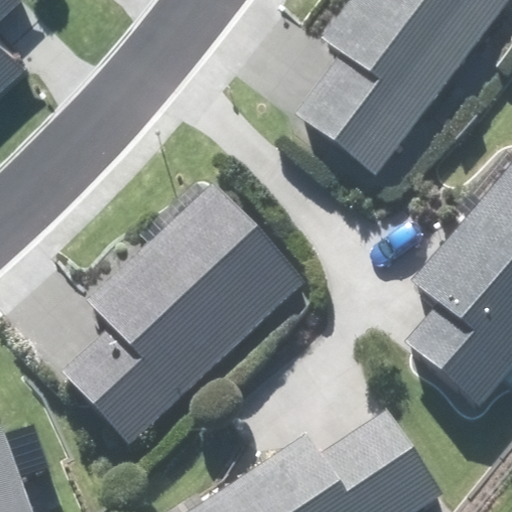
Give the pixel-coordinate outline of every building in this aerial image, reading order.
[(0,0),(0,91),(38,57),(2,17),(20,0),(0,0)] [(301,120),(384,183),(511,13),(511,0),(363,0),(329,46),(347,59),(301,120)] [(412,346),(491,413),(511,388),(511,178),(420,287),(444,307),(412,346)] [(71,377),(140,451),(317,288),(223,187),(94,305),(119,332),(71,377)] [(206,511),(435,511),(453,500),(394,413),(329,456),(317,438),(206,511)] [(44,511),(12,423),(0,427),(0,511),(44,511)]
